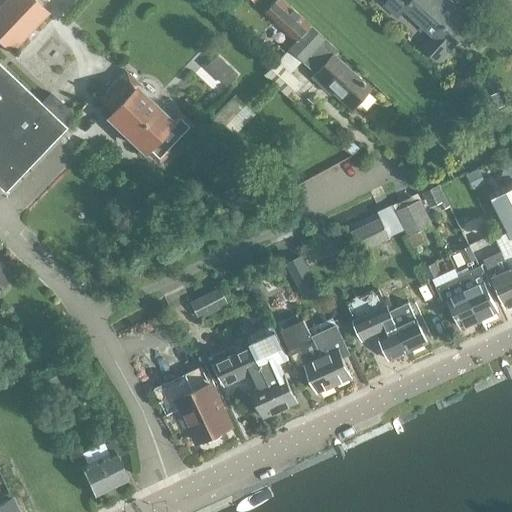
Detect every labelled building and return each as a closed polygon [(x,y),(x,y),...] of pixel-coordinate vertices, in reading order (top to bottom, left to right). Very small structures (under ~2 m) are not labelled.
[(0,36),(11,47),(48,9),(38,0),(6,0),(0,7),(0,36)] [(335,55),(337,52),(339,50),(283,0),(275,0),(263,14),(295,43),(288,51),(287,49),(277,61),(276,60),(262,75),(286,96),(299,82),(289,73),(300,61),(316,75),(312,79),(324,90),(328,86),(353,108),(371,88),(335,55)] [(389,0),(385,5),(397,17),(405,9),(434,36),(423,48),(439,63),(450,51),(472,27),(469,24),(450,6),(453,3),(449,0),(389,0)] [(216,50),(198,70),(219,90),(237,71),(216,50)] [(0,184),(5,189),(64,127),(35,99),(36,97),(0,62),(0,184)] [(160,163),(196,125),(183,113),(173,123),(138,90),(143,84),(128,70),(101,100),(116,113),(111,118),(146,151),(147,150),(160,163)] [(64,119),(71,112),(51,94),(44,101),(64,119)] [(228,140),(253,115),(233,94),(208,120),(228,140)] [(440,184),(424,191),(431,208),(440,205),(442,210),(451,206),(440,184)] [(511,188),(499,194),(511,220),(511,188)] [(509,231),(498,236),(511,266),(511,220),(499,194),(493,198),(509,231)] [(396,210),(403,224),(408,236),(432,225),(420,199),(396,210)] [(380,218),(350,232),(360,253),(390,238),(387,232),(380,218)] [(494,260),(487,264),(507,307),(511,304),(511,266),(498,236),(495,238),(504,256),(494,260)] [(476,259),(469,245),(460,249),(467,263),(476,259)] [(301,255),(287,263),(301,291),(316,284),(301,255)] [(0,287),(13,274),(0,261),(0,287)] [(429,281),(441,275),(435,262),(423,268),(429,281)] [(481,265),(459,275),(466,291),(480,319),(498,311),(484,283),(484,282),(489,280),(481,265)] [(459,275),(436,285),(438,291),(443,301),(448,299),(462,328),(480,319),(466,291),(459,275)] [(192,303),(199,317),(227,303),(220,288),(192,303)] [(380,289),(346,304),(354,320),(363,340),(378,333),(390,360),(409,351),(391,311),(387,305),(380,289)] [(409,303),(391,311),(409,351),(428,343),(409,303)] [(264,314),(241,324),(252,346),(251,346),(252,347),(281,410),(297,402),(284,374),(278,377),(271,363),(286,356),(276,335),(274,336),(264,314)] [(319,392),(335,384),(315,343),(312,336),(304,320),(281,331),(290,349),(305,342),(313,361),(305,364),(319,392)] [(312,336),(315,343),(335,384),(352,376),(341,353),(348,350),(336,324),(312,336)] [(258,386),(251,390),(252,392),(248,394),(253,405),(257,402),(264,417),(281,410),(252,347),(215,364),(225,385),(252,373),(258,386)] [(217,400),(202,366),(153,388),(166,415),(182,408),(185,413),(182,414),(188,426),(190,425),(198,442),(208,438),(210,440),(213,440),(216,439),(219,437),(221,435),(220,432),(230,428),(221,409),(223,408),(219,399),(217,400)] [(37,394),(59,382),(51,368),(30,379),(37,394)] [(73,434),(61,439),(76,470),(82,468),(95,496),(129,480),(115,452),(121,449),(117,441),(107,445),(105,441),(81,452),(73,434)] [(0,489),(3,497),(12,493),(8,485),(0,488),(0,489)] [(0,511),(17,511),(11,498),(0,502),(0,511)]
